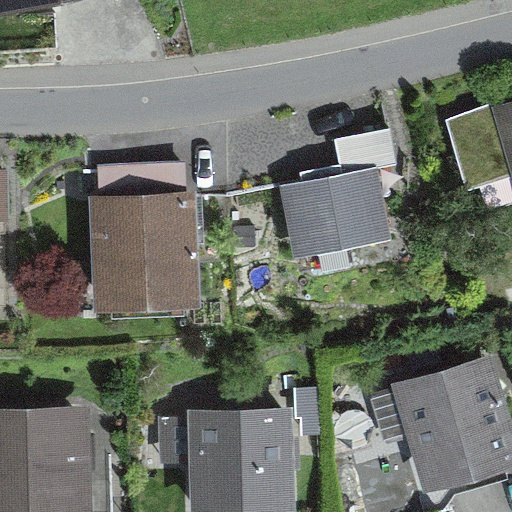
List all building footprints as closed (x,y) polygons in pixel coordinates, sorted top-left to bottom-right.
[(0,0),(0,9),(30,0),(0,0)] [(511,93),(484,101),(511,198),(511,93)] [(381,153),(280,177),(296,248),(398,225),(381,153)] [(199,185),(83,189),(87,303),(203,299),(199,185)] [(511,438),(487,362),(403,389),(431,477),(511,451),(511,438)] [(115,388),(0,395),(0,511),(60,511),(123,508),(115,388)] [(322,392),(213,396),(217,510),(326,506),(322,392)]
